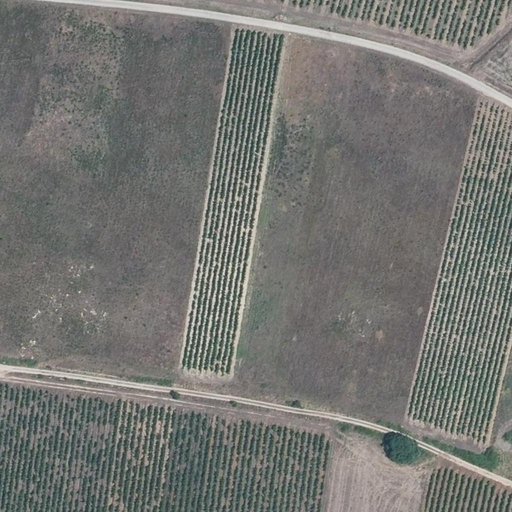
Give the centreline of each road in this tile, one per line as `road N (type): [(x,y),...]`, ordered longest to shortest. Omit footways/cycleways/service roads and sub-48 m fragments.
road 1 (track): [(511,483),(350,418),(0,365)]
road 2 (track): [(67,0),(169,9),(389,49),(511,106)]
